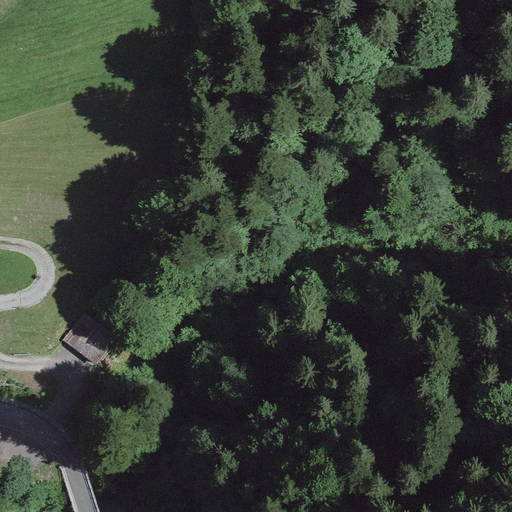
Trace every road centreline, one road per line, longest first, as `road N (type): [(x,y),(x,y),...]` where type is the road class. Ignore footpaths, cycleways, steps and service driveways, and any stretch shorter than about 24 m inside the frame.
road 1 (tertiary): [(89,511),(62,439),(0,414)]
road 2 (track): [(51,430),(74,410),(73,374),(0,358)]
road 3 (track): [(0,300),(28,298),(49,276),(43,256),(0,244)]
